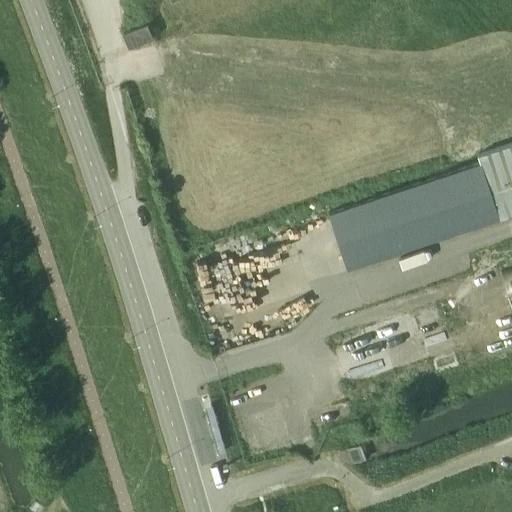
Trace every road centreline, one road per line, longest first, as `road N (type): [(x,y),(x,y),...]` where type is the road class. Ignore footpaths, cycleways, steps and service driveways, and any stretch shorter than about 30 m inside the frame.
road 1 (secondary): [(194,505),(102,200),(28,0)]
road 2 (unclassified): [(194,505),(328,467),(369,502),(511,447)]
